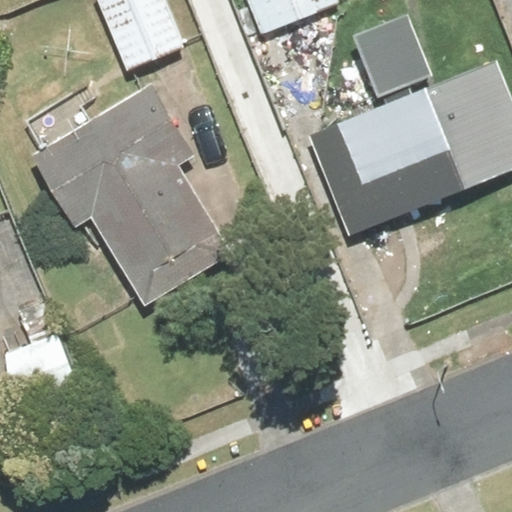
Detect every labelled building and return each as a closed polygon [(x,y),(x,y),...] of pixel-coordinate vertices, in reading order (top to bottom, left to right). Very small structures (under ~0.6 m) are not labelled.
[(175,0),(107,0),(136,72),(195,49),(175,0)] [(345,0),(254,0),(270,40),(349,8),(345,0)] [(256,45),(218,60),(259,164),(297,149),(256,45)] [(344,241),(511,174),(511,105),(496,65),(304,141),(344,241)] [(194,160),(149,88),(27,163),(71,235),(88,224),(141,310),(230,255),(177,171),(194,160)]
